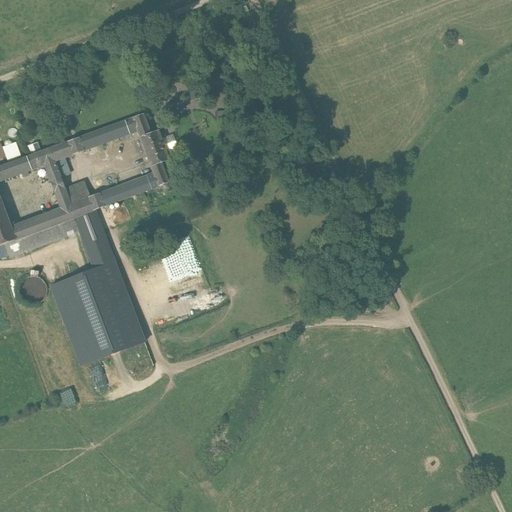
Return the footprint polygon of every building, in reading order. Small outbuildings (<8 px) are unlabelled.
[(221,81),(209,84),(212,95),(224,93),(221,81)] [(139,117),(126,122),(131,135),(137,132),(140,139),(151,134),(144,115),(139,117)] [(82,138),(78,139),(83,152),(131,135),(126,122),(82,138)] [(151,134),(140,139),(151,168),(162,163),(170,161),(166,151),(162,139),(159,131),(151,134)] [(172,136),(162,139),(166,151),(177,148),(174,142),(172,136)] [(73,141),(67,143),(72,156),(78,154),(83,152),(78,139),(73,141)] [(0,183),(44,167),(56,162),(65,159),(72,156),(67,143),(42,153),(38,143),(28,147),(32,157),(0,168),(0,183)] [(56,162),(62,178),(71,174),(65,159),(56,162)] [(56,162),(44,167),(52,188),(59,208),(72,204),(66,189),(64,184),(62,178),(56,162)] [(170,182),(162,163),(151,168),(153,173),(146,175),(151,189),(170,182)] [(146,175),(100,193),(105,207),(151,189),(146,175)] [(66,189),(72,204),(89,197),(83,182),(66,189)] [(72,204),(59,208),(10,227),(15,241),(72,220),(95,211),(99,209),(105,207),(100,193),(94,195),(89,197),(72,204)] [(0,200),(0,247),(15,241),(10,227),(0,200)] [(145,344),(95,211),(72,220),(77,233),(91,269),(50,285),(82,368),(145,344)] [(15,241),(0,247),(0,259),(8,257),(9,259),(77,233),(72,220),(15,241)] [(18,293),(20,298),(23,302),(27,304),(32,305),(37,304),(41,301),(44,297),(46,292),(45,286),(41,281),(37,278),(31,277),(25,279),(21,282),(19,287),(18,293)]
